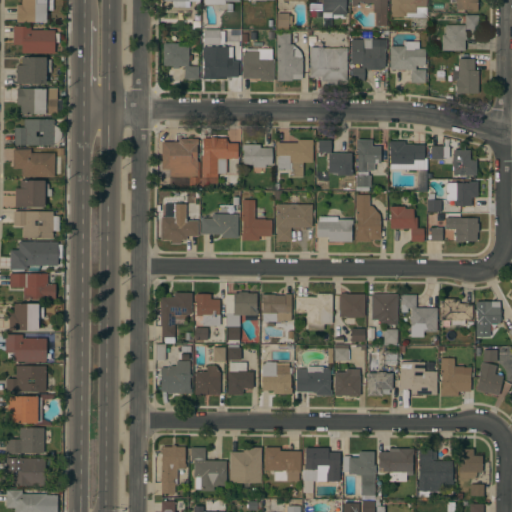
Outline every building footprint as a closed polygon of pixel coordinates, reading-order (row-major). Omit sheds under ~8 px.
[(52,0),(52,11),(46,11),(45,22),(22,22),(16,22),(16,4),(21,4),(21,0),(52,0)] [(199,0),(199,1),(184,1),(184,8),(172,8),(172,1),(162,1),(162,0),(199,0)] [(344,0),(344,10),(346,10),(346,15),(331,14),(331,12),(322,12),(322,0),(344,0)] [(386,0),(386,12),(372,13),(372,3),(368,3),(368,4),(360,4),(360,3),(357,3),(357,6),(351,6),(351,0),(386,0)] [(426,0),(426,18),(403,17),(389,16),(389,0),(426,0)] [(477,0),(477,11),(472,11),(472,9),(455,9),(455,1),(454,1),(454,0),(477,0)] [(288,13),(288,16),(291,16),(291,24),(288,24),(288,27),(276,27),(276,13),(288,13)] [(464,25),(464,15),(477,15),(477,30),(464,29),(464,32),(466,32),(466,40),(464,40),(464,51),(441,51),(441,35),(445,35),(445,25),(464,25)] [(30,26),(30,30),(54,30),(54,33),(58,33),(58,42),(54,42),(54,53),(40,53),(27,51),(25,53),(24,53),(23,53),(21,51),(21,45),(12,44),(13,26),(30,26)] [(219,30),(219,31),(224,31),(224,44),(219,44),(203,44),(203,30),(219,30)] [(289,33),(289,44),(292,44),(292,46),(295,48),(298,50),(300,52),(301,56),(301,58),(301,79),(291,79),(291,81),(276,81),(276,59),(276,33),(289,33)] [(362,40),(362,48),(370,48),(371,39),(386,39),(385,51),(384,51),(384,68),(380,68),(380,70),(365,70),(365,68),(363,68),(363,81),(351,81),(351,68),(361,68),(361,64),(351,64),(350,40),(362,40)] [(389,47),(403,46),(403,42),(418,42),(418,49),(424,49),(424,66),(415,66),(415,70),(424,70),(424,83),(410,83),(410,70),(389,70),(389,47)] [(178,43),(178,47),(188,47),(188,55),(191,55),(191,61),(188,61),(188,66),(197,66),(197,80),(183,80),(183,66),(162,66),(162,43),(178,43)] [(233,77),(230,77),(230,79),(202,79),(202,74),(203,74),(203,57),(212,57),(212,45),(227,45),(227,60),(228,60),(228,61),(233,61),(233,77)] [(323,47),(323,48),(346,48),(346,81),(336,81),(336,85),(327,85),(327,81),(320,81),(320,77),(309,77),(309,47),(323,47)] [(258,51),(258,59),(273,60),(273,81),(259,81),(259,79),(241,79),(242,55),(243,54),(244,53),(245,51),(258,51)] [(45,57),(45,60),(50,60),(50,72),(45,72),(45,84),(16,84),(16,65),(21,65),(21,57),(45,57)] [(473,59),(473,70),(478,70),(478,93),(460,93),(460,95),(455,95),(455,79),(458,79),(458,58),(473,59)] [(45,89),(45,98),(56,98),(56,101),(62,101),(61,112),(56,112),(56,115),(44,115),(44,114),(20,114),(20,105),(16,105),(16,88),(45,89)] [(53,119),(53,126),(56,127),(58,128),(60,130),(61,132),(61,135),(61,137),(60,139),(59,141),(58,142),(56,143),(55,143),(53,143),(53,145),(13,145),(13,127),(23,128),(23,119),(53,119)] [(210,138),(210,137),(216,137),(216,138),(225,138),(225,141),(227,141),(227,143),(237,143),(237,159),(226,159),(226,173),(217,173),(217,178),(201,179),(201,156),(202,156),(202,138),(210,138)] [(178,142),(178,139),(197,139),(197,145),(196,145),(196,161),(197,161),(197,177),(169,177),(169,169),(161,169),(161,142),(178,142)] [(312,162),(302,162),(302,177),(290,177),(290,164),(289,164),(289,169),(276,169),(276,157),(276,143),(297,143),(297,140),(312,139),(312,162)] [(330,140),(330,153),(351,153),(350,171),(352,171),(352,175),(337,175),(337,173),(327,173),(328,154),(325,154),(325,152),(317,152),(317,140),(330,140)] [(371,140),(371,146),(380,146),(380,163),(374,163),(374,171),(366,171),(366,172),(357,172),(357,149),(356,149),(356,140),(371,140)] [(404,141),(404,144),(424,145),(423,170),(412,169),(412,165),(389,164),(389,147),(388,147),(388,141),(404,141)] [(265,165),(265,167),(252,167),(252,165),(242,165),(242,151),(241,151),(241,144),(259,144),(259,148),(271,148),(271,165),(265,165)] [(442,146),(442,159),(430,159),(430,146),(442,146)] [(30,149),(30,153),(54,153),(54,157),(60,157),(60,174),(54,174),(54,177),(21,177),(21,169),(12,168),(12,149),(30,149)] [(469,150),(469,160),(476,160),(475,175),(453,175),(453,165),(451,165),(451,157),(453,157),(453,150),(469,150)] [(370,175),(370,187),(355,187),(355,175),(370,175)] [(44,181),(44,184),(48,184),(48,189),(51,189),(51,196),(44,196),(44,207),(15,207),(15,188),(19,188),(19,181),(44,181)] [(467,183),(467,182),(477,182),(477,197),(470,197),(470,207),(453,206),(450,205),(446,203),(446,200),(445,200),(446,183),(467,183)] [(368,195),(368,206),(372,206),(379,215),(379,232),(380,232),(380,240),(370,240),(370,242),(355,242),(355,233),(356,233),(356,220),(354,220),(355,195),(368,195)] [(254,219),(264,219),(264,220),(271,220),(271,236),(258,236),(258,241),(240,241),(240,233),(242,233),(242,222),(241,222),(241,200),(254,200),(254,219)] [(440,200),(440,211),(426,211),(426,200),(440,200)] [(185,204),(185,212),(197,212),(197,236),(186,236),(186,240),(180,240),(180,244),(170,244),(170,240),(160,240),(160,217),(167,217),(167,210),(173,210),(173,204),(185,204)] [(311,227),(290,227),(290,240),(276,240),(276,227),(275,227),(275,204),(296,204),(296,205),(311,205),(311,227)] [(404,207),(404,209),(413,209),(413,218),(416,218),(416,229),(423,229),(423,242),(410,242),(410,229),(389,228),(389,211),(388,211),(388,207),(404,207)] [(52,212),(52,216),(59,216),(58,231),(52,231),(52,238),(22,238),(22,225),(12,225),(13,211),(52,212)] [(237,214),(237,238),(221,238),(221,234),(200,234),(200,218),(212,218),(212,214),(237,214)] [(337,217),(337,220),(352,220),(352,225),(351,225),(351,242),(328,242),(328,237),(316,237),(316,221),(318,221),(318,217),(337,217)] [(478,218),(478,241),(459,241),(459,243),(454,242),(454,229),(451,229),(451,218),(478,218)] [(441,228),(441,241),(429,241),(429,228),(441,228)] [(57,242),(57,244),(61,244),(61,258),(57,258),(57,266),(27,266),(27,269),(9,269),(9,250),(18,250),(18,242),(57,242)] [(47,274),(47,284),(55,284),(55,299),(23,299),(23,287),(9,287),(9,273),(47,274)] [(238,293),(238,291),(247,291),(247,293),(256,293),(256,310),(257,310),(257,315),(233,315),(233,293),(238,293)] [(191,293),(191,314),(186,314),(185,318),(174,318),(174,343),(164,343),(164,337),(160,337),(160,326),(159,326),(160,297),(173,297),(173,293),(191,293)] [(364,294),(364,317),(354,317),(354,318),(346,318),(346,317),(338,317),(338,294),(341,294),(342,293),(345,293),(346,294),(364,294)] [(210,294),(210,299),(218,299),(218,314),(219,314),(219,326),(202,326),(201,316),(195,316),(195,302),(194,302),(194,294),(210,294)] [(274,294),(274,296),(284,296),(284,294),(290,294),(290,321),(284,321),(284,322),(275,322),(275,320),(272,320),(272,315),(270,315),(270,313),(261,313),(261,299),(260,299),(260,294),(274,294)] [(332,294),(331,324),(323,324),(323,330),(307,330),(307,324),(305,324),(305,313),(294,313),(295,297),(316,297),(316,294),(332,294)] [(396,294),(396,325),(377,325),(377,320),(371,320),(371,313),(368,313),(368,303),(371,303),(371,294),(396,294)] [(415,295),(415,308),(436,308),(436,331),(422,331),(422,337),(410,337),(410,308),(407,308),(407,312),(401,312),(401,295),(415,295)] [(458,299),(458,304),(471,304),(471,320),(464,320),(464,324),(451,324),(451,320),(440,320),(440,299),(458,299)] [(490,302),(490,301),(499,301),(499,310),(501,310),(501,312),(499,312),(499,317),(501,317),(501,321),(499,321),(499,323),(498,323),(495,331),(482,331),(480,324),(476,323),(476,309),(475,309),(475,302),(490,302)] [(37,304),(38,307),(42,307),(42,318),(37,318),(37,330),(9,330),(8,313),(13,313),(13,304),(37,304)] [(207,327),(207,340),(194,340),(194,327),(207,327)] [(239,327),(239,340),(227,340),(227,327),(239,327)] [(364,328),(364,341),(350,342),(350,328),(364,328)] [(396,345),(382,345),(383,329),(397,330),(396,345)] [(22,335),(22,338),(46,338),(45,362),(13,362),(13,353),(4,353),(5,334),(22,335)] [(162,344),(154,344),(155,357),(163,356),(162,344)] [(238,344),(238,348),(240,348),(240,360),(226,360),(226,348),(227,348),(227,344),(238,344)] [(347,361),(333,361),(333,345),(344,345),(344,348),(347,348),(347,361)] [(224,347),(224,361),(212,361),(212,347),(224,347)] [(496,350),(496,361),(482,361),(482,350),(496,350)] [(396,351),(396,364),(384,364),(384,351),(396,351)] [(454,358),(453,366),(463,366),(463,367),(470,367),(470,376),(469,376),(469,392),(457,391),(457,396),(439,396),(439,389),(440,389),(441,377),(440,377),(440,358),(454,358)] [(189,374),(190,374),(190,377),(189,377),(189,389),(190,389),(190,393),(177,393),(177,392),(167,392),(167,391),(160,391),(160,375),(160,368),(167,368),(167,366),(175,366),(175,361),(189,361),(189,374)] [(245,362),(245,372),(252,372),(252,388),(242,388),(242,395),(226,395),(227,372),(228,372),(228,362),(245,362)] [(265,363),(265,362),(275,362),(275,363),(288,363),(288,374),(289,374),(289,387),(291,387),(291,394),(273,394),(273,390),(261,390),(261,363),(265,363)] [(424,362),(424,371),(436,371),(436,395),(410,395),(410,389),(402,389),(402,390),(398,390),(398,374),(399,374),(400,362),(424,362)] [(495,365),(494,374),(502,376),(497,395),(475,390),(479,373),(478,373),(480,362),(495,365)] [(45,366),(45,392),(5,392),(5,379),(15,379),(15,365),(45,366)] [(206,371),(206,365),(216,366),(219,372),(219,395),(193,394),(194,371),(206,371)] [(315,396),(315,392),(295,392),(295,369),(306,369),(306,366),(322,366),(322,372),(329,372),(329,390),(331,390),(330,396),(315,396)] [(345,372),(345,369),(358,369),(358,376),(359,376),(359,396),(333,396),(334,372),(345,372)] [(376,373),(376,372),(385,372),(385,373),(392,373),(391,389),(388,389),(387,394),(382,394),(382,396),(366,396),(366,373),(376,373)] [(37,396),(37,397),(41,397),(41,421),(37,421),(37,423),(12,423),(12,415),(7,415),(7,396),(37,396)] [(43,428),(43,453),(5,453),(5,440),(19,440),(19,428),(43,428)] [(171,447),(171,445),(175,445),(175,447),(184,447),(184,464),(185,464),(185,469),(177,468),(176,489),(174,489),(174,493),(173,493),(173,497),(163,497),(163,493),(160,493),(161,447),(171,447)] [(204,447),(204,461),(225,461),(225,486),(213,486),(213,491),(199,491),(199,477),(193,477),(193,461),(190,461),(190,447),(204,447)] [(279,448),(279,451),(300,451),(300,473),(298,473),(298,481),(285,481),(285,480),(273,480),(274,472),(272,472),(272,471),(263,470),(263,447),(279,448)] [(260,482),(249,482),(249,489),(236,489),(236,482),(229,482),(229,452),(242,452),(242,448),(260,448),(260,482)] [(327,448),(327,452),(339,452),(338,467),(339,467),(339,481),(316,481),(316,482),(301,482),(301,467),(303,467),(303,464),(304,464),(304,448),(327,448)] [(388,452),(388,448),(413,449),(413,455),(411,455),(411,472),(406,472),(405,481),(388,481),(388,471),(381,471),(381,467),(378,467),(378,452),(388,452)] [(431,449),(431,452),(436,452),(436,459),(431,460),(431,461),(451,461),(451,480),(452,480),(452,484),(439,485),(439,492),(432,492),(429,497),(414,497),(415,490),(417,490),(418,449),(431,449)] [(472,449),(472,455),(481,455),(481,472),(476,472),(476,478),(458,478),(458,458),(457,458),(457,449),(472,449)] [(349,456),(349,458),(358,458),(358,451),(373,451),(373,465),(374,465),(374,473),(373,473),(373,495),(374,495),(374,499),(360,499),(360,495),(359,495),(359,482),(360,482),(360,475),(355,475),(355,474),(348,474),(348,472),(342,472),(342,456),(349,456)] [(44,458),(44,486),(5,486),(5,458),(44,458)] [(482,484),(482,496),(469,496),(469,484),(482,484)] [(21,490),(21,494),(45,494),(45,495),(56,495),(56,511),(14,511),(14,508),(6,508),(6,490),(21,490)] [(174,502),(174,511),(160,511),(160,501),(174,502)] [(373,501),(373,511),(361,511),(361,501),(373,501)] [(358,503),(358,511),(342,511),(342,503),(358,503)]
